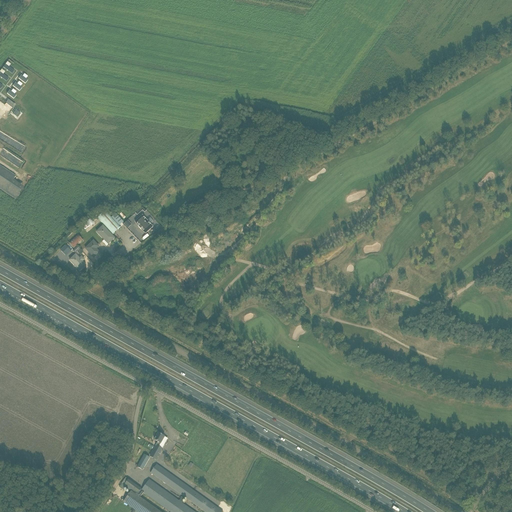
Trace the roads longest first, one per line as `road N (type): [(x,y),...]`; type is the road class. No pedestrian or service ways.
road 1 (unclassified): [(462,511),(0,252)]
road 2 (motorway): [(431,511),(0,269)]
road 3 (motorway): [(0,284),(401,511)]
road 4 (unclassified): [(371,511),(0,304)]
road 5 (track): [(203,271),(225,252),(355,298),(391,290),(433,304),(511,260)]
